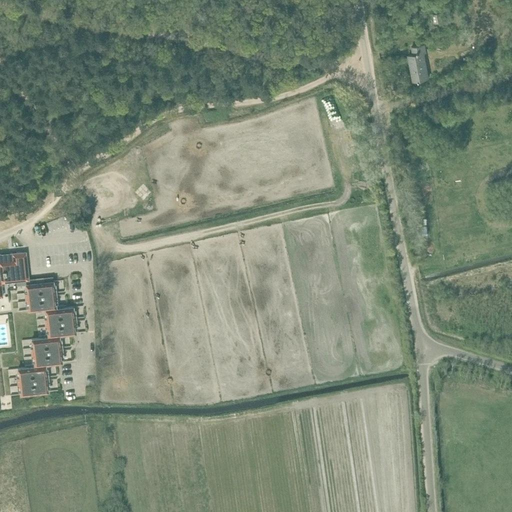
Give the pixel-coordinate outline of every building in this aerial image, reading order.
[(440,12),(431,14),(433,24),(442,22),(440,12)] [(413,55),(408,56),(414,81),(428,78),(423,53),(426,52),(425,45),(411,48),(413,55)] [(0,297),(2,297),(0,284),(28,280),(25,252),(5,255),(5,256),(0,256),(0,297)] [(52,281),(25,284),(28,310),(55,307),(52,281)] [(72,307),(45,310),(48,336),(75,333),(72,307)] [(58,336),(31,339),(34,365),(61,362),(58,336)] [(45,366),(17,369),(21,395),(48,392),(45,366)]
